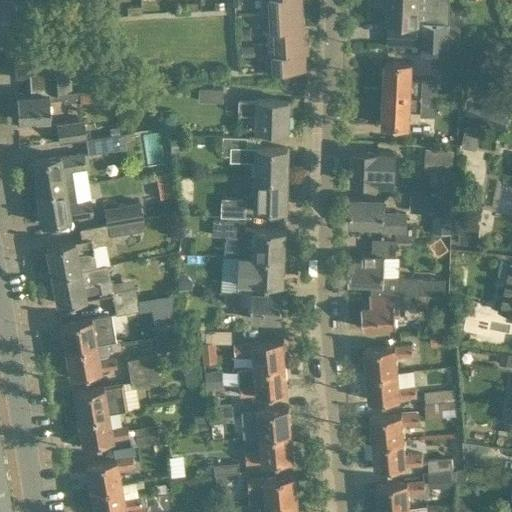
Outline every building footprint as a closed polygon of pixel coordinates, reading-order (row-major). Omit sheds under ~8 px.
[(223,9),(223,0),(213,1),(214,9),(223,9)] [(262,0),(263,13),(303,10),(302,0),(262,0)] [(418,44),(449,45),(449,43),(450,20),(449,0),(388,0),(387,31),(418,32),(418,44)] [(188,2),(189,9),(196,9),(196,1),(188,2)] [(267,30),(267,41),(308,39),(308,32),(304,32),(303,10),(263,13),(264,30),(267,30)] [(461,21),(450,20),(449,43),(461,43),(461,21)] [(251,38),(251,27),(241,27),(242,38),(251,38)] [(267,71),(286,70),(306,68),(305,46),(309,46),(308,39),(267,41),(268,52),(265,53),(267,71)] [(30,71),(31,92),(31,93),(48,92),(48,90),(71,90),(70,56),(62,56),(62,42),(12,45),(14,72),(30,71)] [(254,54),(253,42),(241,43),(242,55),(254,54)] [(413,61),(406,61),(386,60),(384,92),(437,95),(438,78),(412,77),(413,61)] [(223,87),(200,86),(199,100),(223,100),(223,87)] [(116,89),(79,92),(80,102),(116,99),(116,89)] [(49,92),(48,92),(31,93),(31,92),(15,93),(16,119),(35,118),(35,122),(49,122),(48,98),(49,98),(63,97),(63,101),(78,100),(77,91),(49,92)] [(408,125),(409,109),(421,109),(421,114),(436,115),(437,95),(384,92),(383,123),(408,125)] [(290,99),(256,98),(256,99),(239,98),(239,112),(256,113),(256,128),(289,129),(290,99)] [(503,130),(508,116),(470,101),(465,114),(503,130)] [(85,137),(85,138),(87,137),(83,117),(55,122),(58,141),(85,137)] [(110,134),(120,132),(119,124),(109,126),(110,134)] [(131,130),(120,132),(110,134),(87,137),(85,138),(87,152),(125,146),(124,138),(132,137),(131,130)] [(171,153),(179,153),(180,135),(169,134),(171,153)] [(288,147),(268,146),(247,146),(247,135),(223,135),(223,153),(231,153),(231,159),(255,160),(255,176),(287,177),(288,147)] [(428,146),(426,168),(451,170),(452,148),(428,146)] [(352,181),(395,183),(396,151),(353,150),(352,181)] [(32,170),(36,191),(73,184),(70,169),(85,167),(82,151),(50,156),(31,159),(31,165),(30,165),(30,166),(32,165),(33,169),(31,170),(32,170)] [(169,169),(155,172),(159,196),(173,194),(169,169)] [(246,206),(266,206),(286,207),(287,177),(255,176),(254,192),(243,192),(243,197),(222,196),(221,215),(246,216),(246,206)] [(73,184),(36,191),(39,211),(38,211),(38,212),(40,212),(40,216),(38,216),(38,217),(40,216),(41,222),(60,218),(93,213),(90,197),(76,199),(73,184)] [(434,194),(431,231),(451,232),(453,195),(434,194)] [(371,223),(382,224),(381,230),(407,231),(408,211),(386,210),(387,199),(352,197),(351,223),(371,223)] [(103,207),(106,222),(106,223),(143,217),(140,200),(103,207)] [(45,246),(51,274),(96,265),(92,245),(110,242),(109,234),(145,228),(143,217),(106,223),(106,222),(79,227),(81,238),(55,243),(55,244),(45,246)] [(254,254),(285,256),(286,229),(266,228),(254,228),(245,227),(245,218),(214,217),(213,234),(241,235),(240,254),(254,255),(254,254)] [(458,242),(478,244),(479,236),(460,222),(458,242)] [(371,251),(396,251),(396,235),(371,235),(371,251)] [(416,293),(421,293),(428,294),(445,294),(445,278),(422,278),(422,276),(384,274),(385,253),(363,253),(362,257),(350,256),(349,281),(371,281),(371,291),(404,292),(416,293)] [(253,282),(263,282),(283,283),(285,256),(254,254),(254,255),(240,254),(239,255),(237,290),(240,290),(252,290),(254,291),(253,282)] [(111,291),(111,289),(107,263),(96,265),(51,274),(56,302),(66,300),(66,301),(86,298),(86,296),(111,291)] [(511,312),(511,263),(507,263),(497,310),(511,312)] [(177,271),(177,287),(193,287),(193,279),(185,271),(177,271)] [(111,290),(114,302),(136,298),(134,285),(111,290)] [(227,304),(228,290),(213,290),(213,304),(227,304)] [(240,290),(237,290),(228,290),(227,304),(240,305),(240,290)] [(252,290),(240,290),(240,305),(251,305),(251,317),(262,318),(282,319),(283,292),(263,291),(254,291),(252,290)] [(363,327),(383,325),(395,324),(394,313),(400,312),(400,302),(405,301),(404,292),(371,291),(369,291),(370,303),(361,304),(363,327)] [(136,298),(138,308),(139,310),(150,308),(155,332),(171,325),(174,293),(136,298)] [(421,293),(416,293),(415,305),(428,305),(428,294),(421,293)] [(136,298),(114,302),(116,313),(138,308),(136,298)] [(64,348),(96,342),(106,340),(111,339),(108,322),(106,323),(104,314),(60,321),(64,348)] [(231,328),(216,328),(206,328),(206,340),(216,341),(231,341),(231,328)] [(449,329),(430,329),(431,344),(449,344),(449,329)] [(284,337),(264,339),(236,342),(237,353),(252,351),(254,366),(286,363),(284,337)] [(96,342),(64,348),(69,374),(116,366),(114,355),(99,357),(99,355),(106,354),(108,350),(106,340),(96,342)] [(215,341),(201,343),(204,361),(218,359),(215,341)] [(412,343),(385,345),(365,347),(367,373),(399,370),(398,355),(413,354),(412,343)] [(200,357),(200,346),(187,345),(187,356),(200,357)] [(511,353),(500,351),(498,363),(511,364),(511,353)] [(126,358),(129,371),(156,366),(153,353),(126,358)] [(241,394),(268,391),(288,389),(286,363),(254,366),(255,380),(240,382),(241,394)] [(156,366),(129,371),(131,386),(158,381),(156,366)] [(223,385),(222,370),(205,371),(206,386),(223,385)] [(369,399),(389,397),(417,395),(416,384),(414,384),(400,385),(399,370),(367,373),(369,399)] [(122,381),(91,386),(72,390),(74,404),(72,406),(74,414),(76,416),(77,416),(108,411),(114,410),(114,409),(127,407),(122,381)] [(426,401),(455,399),(454,387),(424,390),(426,401)] [(457,413),(455,399),(426,401),(424,402),(426,417),(457,413)] [(211,422),(232,420),(232,419),(234,419),(233,403),(209,405),(209,406),(210,421),(211,422)] [(290,405),(270,407),(242,410),(244,435),(260,433),(260,434),(292,431),(290,405)] [(110,427),(108,411),(77,416),(81,443),(129,435),(127,424),(110,427)] [(371,415),(373,441),(405,438),(404,424),(420,422),(418,411),(371,415)] [(138,443),(138,444),(159,440),(156,422),(128,426),(131,444),(138,443)] [(246,462),(274,459),(294,457),(292,431),(260,434),(261,447),(245,449),(246,462)] [(405,438),(373,441),(375,467),(423,462),(422,451),(407,452),(405,438)] [(489,443),(462,438),(464,456),(486,460),(489,443)] [(119,466),(131,464),(133,464),(131,454),(85,462),(89,487),(121,481),(119,466)] [(429,469),(440,468),(439,457),(428,458),(429,469)] [(226,472),(233,471),(242,470),(240,460),(214,464),(215,474),(226,472)] [(451,469),(442,470),(443,487),(452,486),(451,469)] [(0,497),(9,496),(4,471),(0,471),(0,497)] [(227,486),(226,472),(215,474),(217,487),(227,486)] [(265,487),(266,502),(298,499),(296,473),(248,477),(249,489),(265,487)] [(424,478),(397,481),(377,483),(379,508),(412,506),(410,492),(425,490),(424,478)] [(121,481),(89,487),(93,511),(97,511),(141,505),(139,493),(124,496),(121,481)] [(147,511),(170,507),(168,489),(144,494),(147,511)] [(0,511),(11,511),(9,496),(0,497),(0,511)] [(299,511),(298,499),(266,502),(266,511),(299,511)]
